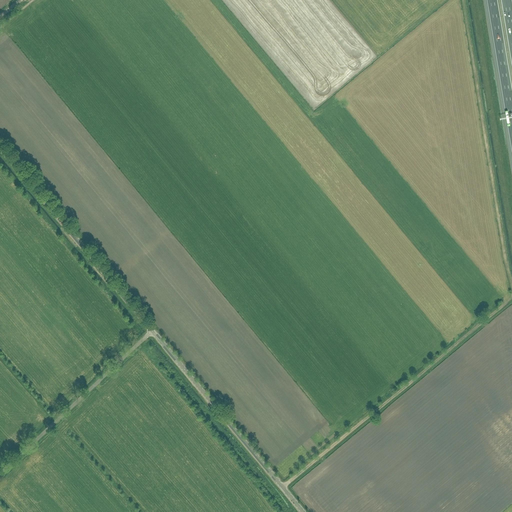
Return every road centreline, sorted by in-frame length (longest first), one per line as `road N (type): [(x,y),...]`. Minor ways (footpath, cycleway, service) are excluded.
road 1 (track): [(511,296),(281,487)]
road 2 (track): [(511,286),(462,0)]
road 3 (unclassified): [(151,330),(0,147)]
road 4 (unclassified): [(300,511),(151,330)]
road 5 (unclassified): [(0,473),(151,330)]
road 6 (motorway): [(491,0),(511,122)]
